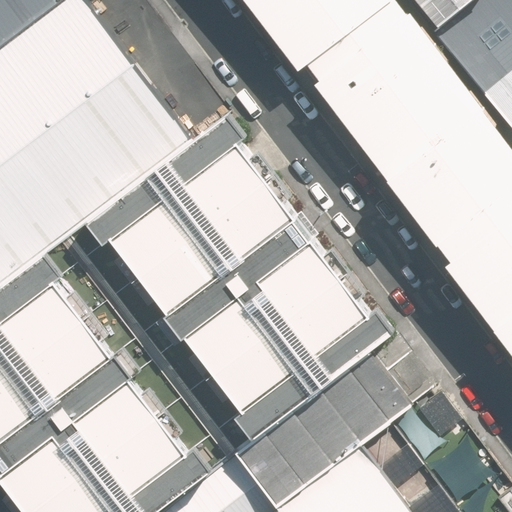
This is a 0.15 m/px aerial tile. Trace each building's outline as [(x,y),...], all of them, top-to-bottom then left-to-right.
[(0,0),(0,44),(56,0),(0,0)] [(0,272),(192,122),(96,0),(64,0),(0,50),(0,272)] [(511,141),(402,0),(254,0),(304,69),(311,64),(322,77),(316,82),(454,250),(450,254),(511,337),(511,141)] [(421,0),(438,20),(461,0),(421,0)] [(511,0),(467,0),(439,22),(511,115),(511,0)] [(161,164),(329,378),(390,330),(222,117),(161,164)] [(81,220),(249,433),(310,385),(142,172),(81,220)] [(0,274),(0,324),(144,507),(205,459),(37,246),(0,274)] [(380,345),(241,447),(278,496),(416,394),(380,345)] [(0,479),(25,511),(124,511),(0,354),(0,479)] [(443,384),(416,405),(440,437),(468,416),(443,384)] [(418,511),(364,441),(271,511),(418,511)] [(226,459),(158,511),(258,511),(264,508),(226,459)]
